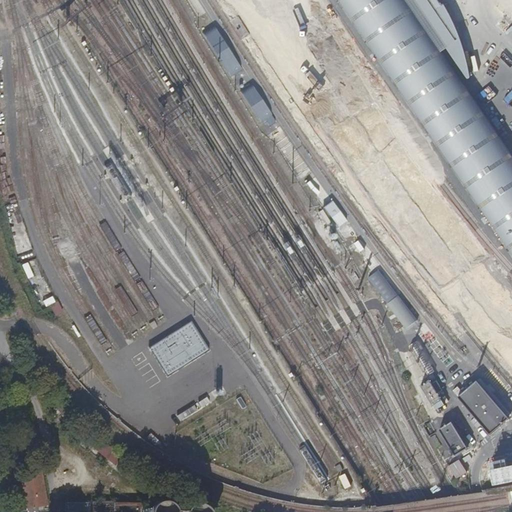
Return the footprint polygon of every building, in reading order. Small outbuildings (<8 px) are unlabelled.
[(405,0),(338,0),(511,255),(511,156),(441,51),(405,0)] [(405,0),(441,51),(445,51),(466,81),(469,80),(464,58),(458,38),(450,20),(442,6),(440,7),(434,0),(405,0)] [(229,52),(219,57),(229,75),(239,69),(229,52)] [(260,120),(264,118),(260,112),(265,108),(253,89),(243,95),(260,120)] [(320,211),(316,214),(324,227),(328,224),(320,211)] [(370,277),(404,327),(414,320),(380,270),(370,277)] [(54,314),(61,312),(58,302),(51,305),(54,314)] [(210,351),(191,322),(149,348),(168,377),(210,351)] [(432,382),(422,387),(436,411),(437,412),(438,413),(439,414),(440,415),(441,415),(442,415),(443,415),(443,414),(444,413),(444,412),(444,411),(443,409),(446,407),(432,382)] [(456,400),(490,436),(508,419),(476,384),(456,400)] [(207,398),(198,403),(202,408),(210,403),(207,398)] [(246,407),(240,398),(237,400),(243,409),(246,407)] [(197,411),(194,406),(177,416),(181,422),(197,411)] [(465,451),(451,427),(440,433),(454,457),(465,451)] [(25,432),(27,443),(38,441),(36,430),(25,432)] [(103,446),(99,453),(108,458),(112,451),(103,446)] [(450,465),(455,479),(466,475),(461,461),(450,465)] [(352,486),(346,473),(339,476),(345,489),(352,486)] [(24,478),(30,506),(49,503),(44,474),(24,478)] [(211,511),(210,508),(207,504),(203,502),(199,501),(194,502),(190,504),(186,508),(184,511),(211,511)] [(89,511),(90,502),(66,502),(65,511),(89,511)] [(142,511),(142,508),(142,504),(118,504),(118,502),(93,502),(92,511),(142,511)] [(177,511),(176,509),(173,505),(169,503),(164,502),(160,503),(156,506),(153,511),(152,511),(177,511)]
